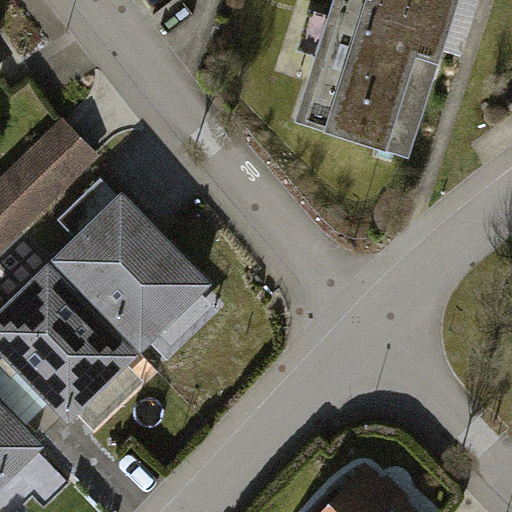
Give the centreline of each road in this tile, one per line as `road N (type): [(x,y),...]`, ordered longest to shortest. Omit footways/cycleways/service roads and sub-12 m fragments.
road 1 (residential): [(101,0),(378,328)]
road 2 (residential): [(378,328),(198,511)]
road 3 (residential): [(378,328),(511,469)]
road 4 (residential): [(511,205),(378,328)]
